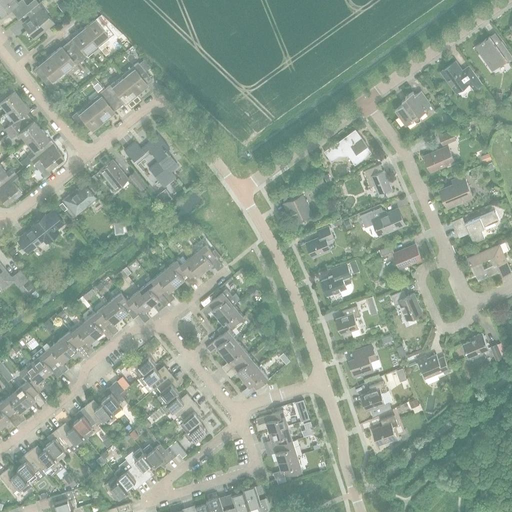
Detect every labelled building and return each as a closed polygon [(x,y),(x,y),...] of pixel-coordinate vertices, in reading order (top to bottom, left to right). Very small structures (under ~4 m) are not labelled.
[(17,0),(0,0),(0,14),(1,15),(9,8),(18,18),(30,8),(23,0),(17,0)] [(34,36),(53,21),(38,3),(32,7),(36,11),(23,22),(34,36)] [(94,18),(83,27),(97,44),(98,46),(100,47),(110,39),(112,40),(117,36),(107,23),(102,28),(95,19),(94,18)] [(86,53),(97,44),(83,27),(72,37),(79,46),(74,50),(82,59),(87,55),(86,53)] [(496,44),(489,35),(475,46),(483,57),(485,56),(494,68),(501,63),(499,61),(505,57),(508,62),(511,58),(511,55),(501,40),(496,44)] [(82,59),(74,50),(69,54),(61,45),(50,54),(63,71),(74,62),(76,64),(82,59)] [(52,79),(63,71),(50,54),(39,64),(46,73),(41,77),(49,86),(54,82),(52,79)] [(133,67),(123,76),(136,93),(147,84),(147,83),(140,74),(145,70),(150,66),(144,58),(139,62),(138,60),(132,65),(133,67)] [(465,74),(456,62),(442,72),(456,91),(470,81),(474,87),(482,82),(473,69),(465,74)] [(125,102),(136,93),(123,76),(112,85),(110,83),(104,87),(112,97),(117,92),(125,102)] [(106,101),(112,97),(104,87),(98,92),(100,94),(90,103),(103,119),(114,110),(106,101)] [(1,91),(0,91),(0,103),(5,111),(21,98),(14,88),(5,95),(1,91)] [(431,104),(421,90),(415,94),(413,91),(405,96),(406,98),(402,101),(403,103),(395,109),(406,124),(414,119),(415,120),(417,121),(418,121),(420,120),(421,118),(420,117),(419,115),(426,110),(425,108),(431,104)] [(13,120),(3,127),(5,129),(7,132),(21,121),(18,116),(26,110),(29,107),(21,98),(5,111),(13,120)] [(92,129),(103,119),(90,103),(79,112),(77,110),(71,114),(79,123),(84,119),(92,129)] [(21,121),(7,132),(11,137),(18,132),(25,141),(41,128),(33,118),(24,125),(21,121)] [(41,128),(25,141),(33,150),(27,154),(31,159),(43,149),(40,145),(49,138),(41,128)] [(443,143),(456,138),(452,129),(439,135),(443,143)] [(357,137),(353,132),(339,142),(338,140),(324,150),(331,161),(345,151),(355,164),(372,152),(360,135),(357,137)] [(135,141),(125,149),(132,158),(143,150),(145,152),(150,148),(159,159),(148,167),(163,186),(176,176),(169,168),(176,162),(166,149),(169,147),(158,133),(140,147),(135,141)] [(431,171),(454,160),(448,145),(424,155),(431,171)] [(43,149),(31,159),(35,164),(40,160),(48,169),(64,156),(56,147),(47,154),(43,149)] [(114,188),(128,177),(112,159),(99,169),(114,188)] [(382,170),(380,163),(363,170),(370,186),(375,184),(379,195),(393,189),(384,169),(382,170)] [(0,164),(0,178),(3,182),(15,172),(12,167),(6,172),(0,164)] [(141,188),(145,184),(134,170),(129,174),(141,188)] [(7,187),(0,192),(0,195),(6,203),(21,191),(14,181),(19,177),(15,172),(3,182),(7,187)] [(447,207),(456,204),(455,202),(473,195),(464,174),(451,179),(454,185),(440,191),(447,207)] [(311,190),(325,183),(322,177),(308,184),(311,190)] [(95,197),(84,183),(73,191),(63,199),(75,214),(86,206),(85,205),(95,197)] [(312,215),(302,193),(284,202),(287,209),(290,207),(297,222),(312,215)] [(402,224),(396,209),(375,218),(372,210),(360,215),(365,227),(374,223),(379,234),(402,224)] [(63,222),(52,210),(39,220),(38,219),(32,224),(33,225),(17,238),(28,251),(43,238),(45,241),(58,231),(56,228),(63,222)] [(499,219),(495,210),(494,211),(494,210),(454,227),(457,234),(468,229),(473,241),(485,237),(481,227),(498,220),(499,219)] [(312,256),(330,248),(327,239),(334,237),(329,225),(317,230),(320,236),(306,242),(312,256)] [(502,276),(511,272),(503,252),(509,249),(505,241),(467,257),(471,265),(472,265),(474,271),(476,271),(480,279),(497,272),(497,271),(500,270),(502,276)] [(215,255),(212,251),(205,243),(193,253),(205,269),(213,262),(210,259),(215,255)] [(400,268),(422,258),(415,243),(394,252),(400,268)] [(382,255),(393,250),(391,245),(379,249),(382,255)] [(182,256),(177,259),(181,263),(187,271),(191,276),(196,272),(198,274),(205,269),(193,253),(185,259),(182,256)] [(187,271),(181,263),(177,259),(164,269),(177,284),(184,278),(182,275),(187,271)] [(345,284),(343,277),(351,274),(347,262),(332,268),(335,275),(321,280),(327,294),(341,289),(343,295),(348,293),(349,292),(350,292),(351,291),(351,290),(352,289),(352,288),(352,287),(352,285),(352,284),(351,281),(345,284)] [(0,281),(3,285),(11,278),(0,264),(0,281)] [(19,285),(26,279),(19,269),(11,275),(19,285)] [(169,290),(177,284),(164,269),(152,278),(162,291),(167,287),(169,290)] [(157,295),(162,291),(152,278),(140,289),(152,304),(160,298),(157,295)] [(217,296),(211,301),(215,306),(212,308),(218,315),(233,303),(240,298),(236,293),(232,296),(226,288),(223,290),(220,288),(214,293),(217,296)] [(145,310),(152,304),(140,289),(127,299),(131,304),(137,311),(142,307),(145,310)] [(406,296),(403,289),(391,295),(395,305),(399,303),(406,319),(422,313),(414,292),(406,296)] [(131,304),(127,299),(121,291),(109,301),(121,316),(128,310),(126,307),(131,304)] [(113,322),(121,316),(109,301),(96,311),(106,323),(111,319),(113,322)] [(233,303),(218,315),(225,323),(227,321),(231,326),(243,316),(233,303)] [(358,327),(355,316),(360,315),(357,305),(343,309),(344,315),(335,318),(338,326),(340,326),(344,336),(352,333),(351,330),(358,327)] [(101,327),(106,323),(96,311),(84,321),(96,336),(104,330),(101,327)] [(89,342),(96,336),(84,321),(71,331),(80,342),(81,343),(86,339),(89,342)] [(223,353),(238,340),(228,328),(216,338),(220,343),(217,345),(223,353)] [(80,342),(71,331),(70,329),(57,339),(70,355),(77,349),(75,346),(80,342)] [(468,356),(489,347),(482,332),(474,335),(475,338),(463,343),(468,356)] [(62,361),(70,355),(57,339),(45,349),(55,362),(60,358),(62,361)] [(236,363),(248,353),(238,340),(223,353),(229,360),(232,358),(236,363)] [(497,343),(491,346),(496,359),(502,356),(502,355),(507,353),(502,341),(497,343)] [(373,368),(370,360),(376,358),(372,345),(358,349),(360,356),(349,360),(351,365),(354,374),(373,368)] [(43,346),(30,356),(33,359),(45,374),(52,369),(50,366),(55,362),(45,349),(43,346)] [(291,358),(284,351),(279,355),(286,362),(291,358)] [(156,363),(148,353),(143,357),(142,356),(134,362),(137,367),(136,369),(141,375),(153,365),(156,363)] [(244,377),(259,365),(248,353),(236,363),(240,368),(237,370),(244,377)] [(438,358),(436,353),(427,357),(426,354),(417,358),(420,367),(419,368),(420,370),(421,369),(425,377),(437,372),(438,376),(450,371),(444,356),(438,358)] [(0,359),(0,369),(8,380),(13,376),(0,359)] [(28,379),(30,382),(36,378),(38,381),(45,374),(33,359),(20,369),(28,379)] [(141,375),(139,377),(144,384),(150,391),(155,388),(155,387),(157,386),(163,381),(172,373),(167,367),(160,373),(153,365),(141,375)] [(259,365),(244,377),(249,385),(252,382),(256,388),(269,378),(259,365)] [(159,397),(164,403),(177,393),(179,391),(172,383),(177,379),(172,373),(157,386),(163,393),(159,397)] [(122,375),(117,379),(125,388),(130,384),(122,375)] [(33,395),(38,391),(30,382),(28,379),(16,389),(28,404),(35,398),(33,395)] [(117,379),(112,383),(120,393),(125,389),(125,388),(117,379)] [(371,391),(361,394),(363,402),(364,402),(366,409),(369,408),(372,416),(391,407),(389,402),(385,403),(381,392),(387,390),(383,380),(369,385),(371,391)] [(110,392),(102,399),(104,402),(104,401),(115,414),(121,410),(117,405),(125,398),(123,396),(120,393),(112,383),(107,388),(110,392)] [(20,410),(28,404),(16,389),(3,399),(13,411),(18,408),(20,410)] [(183,401),(177,393),(164,403),(161,405),(167,412),(171,408),(177,415),(180,413),(195,401),(190,395),(183,401)] [(416,397),(409,400),(411,407),(419,403),(416,397)] [(8,416),(13,411),(3,399),(0,401),(0,420),(3,424),(10,418),(8,416)] [(96,408),(91,401),(85,406),(97,421),(98,423),(106,417),(110,422),(117,416),(115,414),(104,401),(104,402),(96,408)] [(187,431),(199,421),(202,419),(195,411),(200,407),(195,401),(180,413),(186,420),(181,424),(186,431),(187,431)] [(97,421),(85,406),(79,411),(82,415),(74,422),(76,424),(86,437),(93,432),(89,427),(97,421)] [(269,430),(288,424),(284,409),(268,413),(270,420),(267,421),(269,430)] [(378,444),(397,437),(393,426),(398,424),(394,414),(380,419),(382,425),(372,429),(378,444)] [(203,434),(207,430),(199,421),(187,431),(186,431),(184,433),(189,440),(191,438),(196,444),(205,436),(203,434)] [(86,437),(76,424),(68,431),(63,424),(56,429),(69,444),(74,451),(88,439),(86,437)] [(277,444),(293,439),(288,424),(269,430),(272,439),(276,438),(277,444)] [(61,450),(69,444),(56,429),(51,433),(54,438),(46,445),(48,447),(59,460),(65,455),(61,450)] [(279,460),(298,454),(293,439),(277,444),(279,450),(276,451),(279,460)] [(149,444),(143,449),(153,462),(153,463),(155,465),(163,458),(167,463),(173,458),(165,448),(161,443),(153,449),(149,444)] [(170,445),(165,448),(173,458),(178,454),(170,445)] [(34,446),(29,451),(41,466),(44,471),(46,473),(60,462),(59,460),(48,447),(40,453),(34,446)] [(153,462),(143,449),(141,447),(134,452),(132,450),(125,456),(127,458),(130,463),(132,465),(144,481),(151,476),(145,469),(153,463),(153,462)] [(26,461),(18,467),(20,470),(30,482),(37,477),(38,479),(46,473),(44,471),(41,466),(29,451),(22,456),(26,461)] [(298,454),(279,460),(282,469),(285,468),(287,474),(302,470),(298,454)] [(132,465),(130,463),(127,458),(119,464),(121,467),(114,472),(116,474),(117,474),(127,487),(135,481),(139,485),(144,481),(132,465)] [(12,476),(7,469),(1,474),(14,491),(22,485),(25,490),(32,484),(30,482),(20,470),(12,476)] [(109,480),(105,483),(106,485),(113,494),(115,493),(119,497),(129,489),(127,487),(117,474),(116,474),(109,480)] [(260,499),(255,485),(243,488),(244,491),(245,491),(250,508),(257,505),(259,511),(274,508),(270,495),(260,499)] [(62,511),(77,506),(72,489),(48,497),(50,504),(56,503),(58,511),(61,511),(62,511)] [(245,491),(244,491),(232,495),(235,506),(230,508),(230,511),(247,511),(251,511),(250,508),(245,491)] [(223,510),(219,496),(206,500),(207,503),(208,503),(211,511),(230,511),(230,508),(223,510)] [(131,501),(107,508),(108,511),(121,511),(133,509),(131,501)] [(211,511),(208,503),(207,503),(195,507),(197,511),(211,511)]
